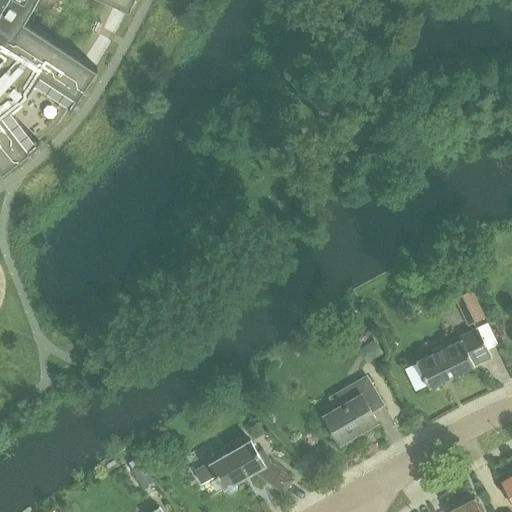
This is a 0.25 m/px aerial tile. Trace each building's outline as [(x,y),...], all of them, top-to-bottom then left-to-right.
[(0,0),(0,170),(1,172),(41,142),(43,135),(57,126),(69,108),(71,109),(96,68),(37,39),(41,31),(45,24),(48,17),(52,10),(56,1),(56,0),(71,0),(141,28),(152,0),(0,0)] [(468,284),(461,271),(451,275),(458,289),(468,284)] [(468,325),(486,317),(473,289),(455,298),(468,325)] [(459,335),(461,338),(443,346),(441,344),(431,348),(431,352),(414,359),(427,387),(474,365),(473,363),(482,359),(479,352),(498,343),(488,321),(459,335)] [(373,339),(358,350),(364,358),(366,356),(371,362),(383,353),(373,339)] [(330,398),(336,408),(325,415),(341,442),(343,441),(346,442),(352,439),(353,435),(379,421),(373,410),(384,403),(368,376),(343,390),(330,398)] [(249,427),(256,437),(265,431),(259,421),(249,427)] [(229,452),(210,462),(209,461),(193,469),(201,483),(217,475),(224,488),(226,487),(228,492),(231,493),(237,489),(237,486),(235,482),(256,470),(284,491),(294,477),(272,461),(264,448),(258,451),(251,439),(243,443),(238,436),(224,444),(229,452)] [(131,469),(143,487),(154,480),(143,462),(131,469)] [(511,474),(503,479),(511,496),(511,474)] [(482,511),(475,498),(451,511),(450,511),(482,511)]
